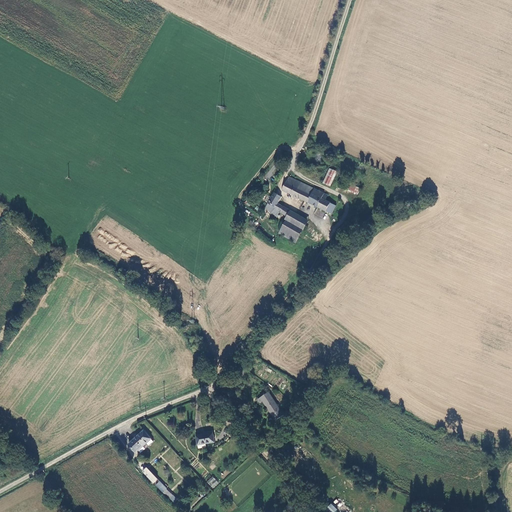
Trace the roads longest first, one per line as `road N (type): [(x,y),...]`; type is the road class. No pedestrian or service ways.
road 1 (track): [(208,387),(318,260),(349,209),(342,196),(290,168),(314,117)]
road 2 (unclassified): [(0,490),(208,387)]
road 3 (track): [(208,387),(318,511)]
road 4 (unclassified): [(314,117),(350,0)]
